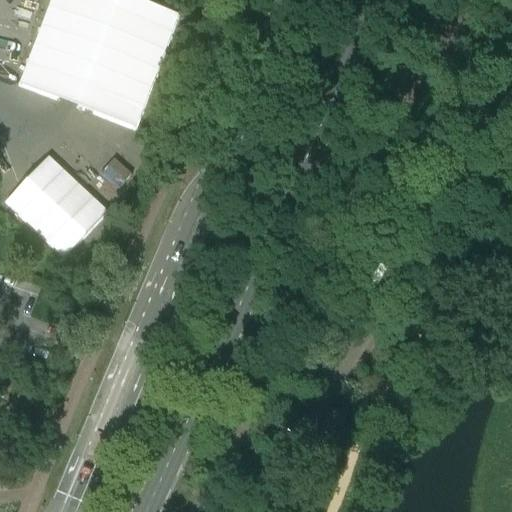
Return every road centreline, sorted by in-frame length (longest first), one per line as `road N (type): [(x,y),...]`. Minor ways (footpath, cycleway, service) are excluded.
road 1 (trunk): [(146,511),(382,0)]
road 2 (trunk): [(289,0),(75,511)]
road 3 (unclassified): [(253,511),(511,43)]
road 4 (unknown): [(326,511),(399,362),(511,204)]
road 5 (unknown): [(0,61),(62,115),(136,158)]
